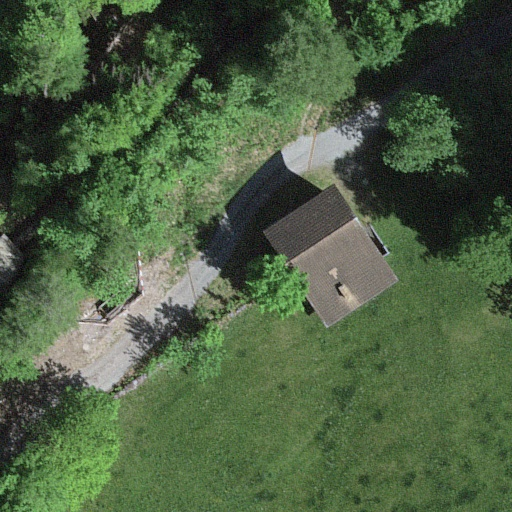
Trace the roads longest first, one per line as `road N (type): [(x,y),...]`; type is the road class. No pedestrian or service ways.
road 1 (track): [(258,190),(187,295),(137,349),(0,464)]
road 2 (unclassified): [(511,30),(258,190)]
